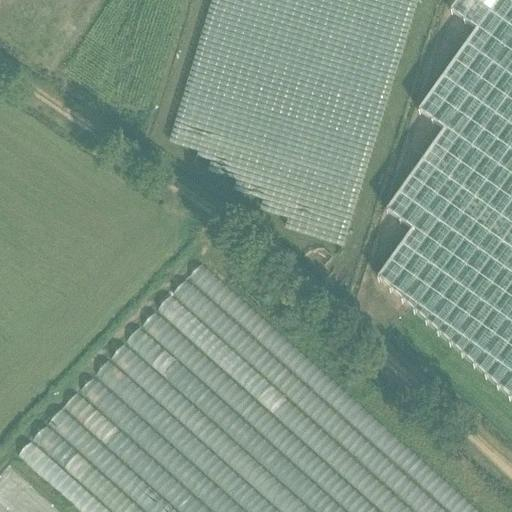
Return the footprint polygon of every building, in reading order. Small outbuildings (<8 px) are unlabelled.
[(431,0),(433,33),(441,0),(213,0),(178,144),(196,148),(232,0),(233,0),(235,34),(241,38),(253,21),(258,0),(431,0)] [(511,407),(511,0),(474,0),(458,22),(485,41),(428,118),(456,138),(397,216),(425,236),(384,291),(511,407)] [(424,56),(428,28),(417,27),(418,17),(409,16),(406,37),(403,37),(400,53),(424,56)] [(194,159),(219,164),(217,175),(240,179),(245,156),(229,153),(231,141),(219,138),(221,129),(201,125),(194,159)] [(471,511),(198,276),(114,373),(111,370),(97,387),(100,390),(89,402),(94,415),(80,403),(71,414),(77,430),(64,419),(52,434),(62,443),(37,452),(35,451),(0,491),(0,511),(471,511)]
